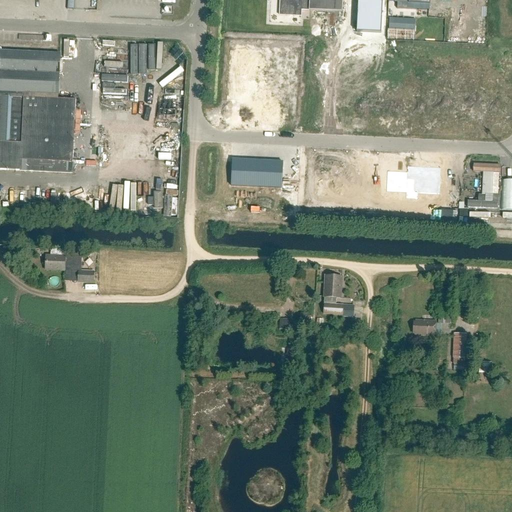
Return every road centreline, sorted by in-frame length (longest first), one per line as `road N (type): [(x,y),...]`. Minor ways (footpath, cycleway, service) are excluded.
road 1 (track): [(511,273),(195,257),(193,134)]
road 2 (unclassified): [(511,145),(193,134),(199,33)]
road 3 (unknown): [(190,210),(511,225)]
road 4 (track): [(366,266),(359,511)]
road 5 (track): [(195,257),(180,291),(165,298),(38,294),(0,266)]
road 6 (unclassified): [(199,33),(0,24)]
